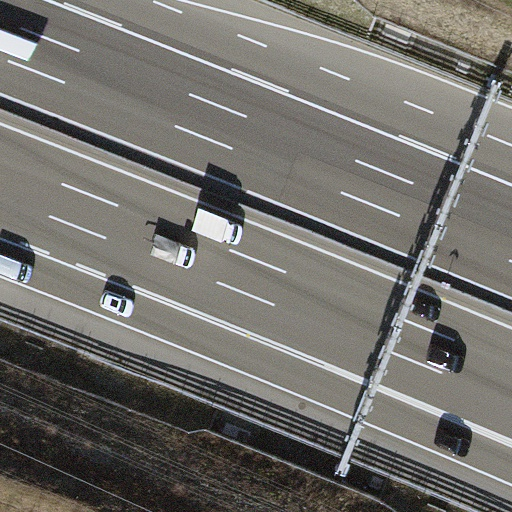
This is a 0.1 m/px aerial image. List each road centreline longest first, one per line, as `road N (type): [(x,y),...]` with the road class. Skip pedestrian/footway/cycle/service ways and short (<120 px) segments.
road 1 (motorway): [(511,241),(0,37)]
road 2 (motorway): [(154,238),(432,431),(511,466)]
road 3 (motorway): [(154,238),(511,384)]
road 4 (motorway): [(0,179),(154,238)]
